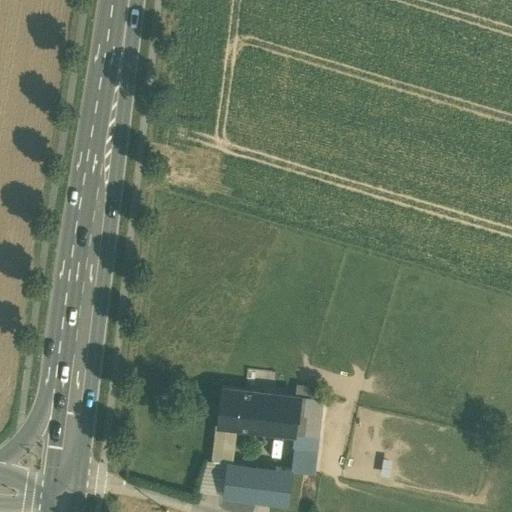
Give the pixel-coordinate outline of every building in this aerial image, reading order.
[(247,389),(221,386),(217,424),(235,426),(242,427),(247,389)] [(301,395),(247,389),(242,427),(296,433),(301,395)] [(322,398),(301,395),(296,433),(294,446),(296,446),(294,461),(315,464),(322,398)] [(235,426),(217,424),(213,459),(227,461),(231,461),(235,426)] [(231,461),(227,461),(223,495),(287,504),(291,469),(292,468),(231,461)] [(294,461),(293,461),(292,468),(291,469),(314,472),(315,464),(294,461)]
